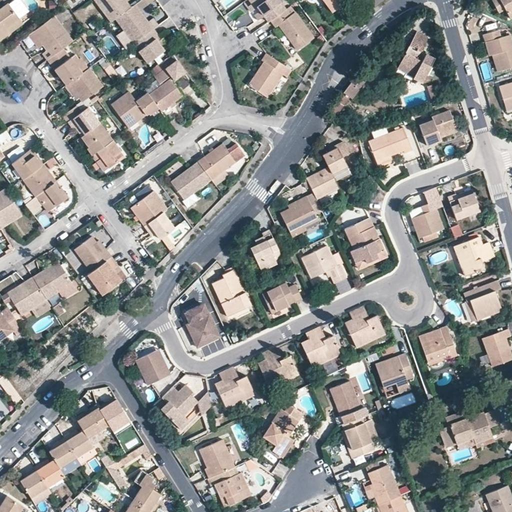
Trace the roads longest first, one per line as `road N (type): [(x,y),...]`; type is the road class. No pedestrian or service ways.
road 1 (residential): [(151,307),(181,357),(201,365),(370,292)]
road 2 (residential): [(151,307),(288,139)]
road 3 (residential): [(288,139),(331,60),(398,0)]
road 4 (residential): [(200,511),(101,361)]
road 5 (residential): [(408,261),(392,219),(399,192),(490,161)]
road 6 (residential): [(490,161),(443,0)]
road 7 (residential): [(100,200),(209,121),(229,118)]
road 8 (residential): [(0,448),(101,361)]
road 9 (residential): [(200,0),(229,118)]
road 10 (residential): [(0,268),(100,200)]
